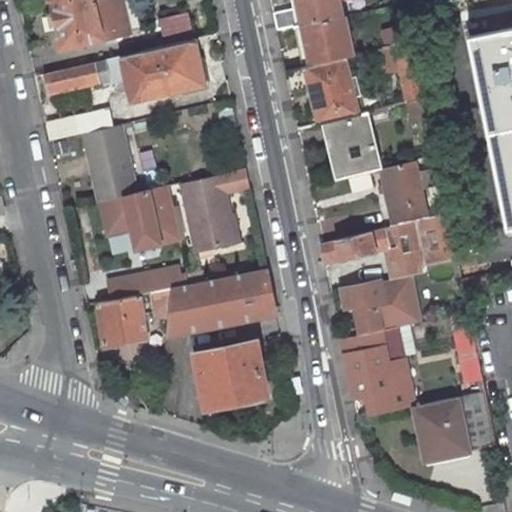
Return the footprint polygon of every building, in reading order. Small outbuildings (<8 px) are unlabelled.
[(94,0),(82,3),(80,0),(48,0),(60,49),(130,33),(122,0),(94,0)] [(342,16),(339,0),(298,0),(300,8),(294,9),(297,25),(302,24),(342,16)] [(188,12),(160,19),(166,45),(194,39),(188,12)] [(353,55),(344,15),(342,16),(302,24),(311,65),(345,56),(353,55)] [(413,40),(410,24),(383,31),(387,46),(396,44),(413,40)] [(511,27),(470,36),(508,227),(511,226),(511,27)] [(205,85),(194,39),(166,45),(122,55),(128,80),(133,101),(205,85)] [(424,98),(413,40),(396,44),(407,102),(408,101),(424,98)] [(110,84),(128,80),(122,55),(104,59),(110,84)] [(314,104),(319,123),(328,121),(360,113),(355,96),(362,94),(357,75),(351,76),(345,56),(311,65),(286,71),(291,93),(310,88),(317,86),(321,102),(314,104)] [(46,73),(50,92),(104,80),(105,85),(110,84),(104,59),(46,73)] [(317,86),(310,88),(314,104),(321,102),(317,86)] [(413,122),(429,119),(424,98),(408,101),(413,122)] [(237,125),(232,99),(225,101),(226,106),(220,107),(224,128),(237,125)] [(84,133),(112,126),(103,111),(46,124),(50,141),(84,133)] [(328,121),(342,178),(381,168),(367,111),(360,113),(328,121)] [(137,192),(122,124),(112,126),(84,133),(99,201),(125,195),(137,192)] [(381,168),(394,225),(428,217),(421,188),(435,185),(431,168),(418,172),(415,160),(381,168)] [(222,174),(182,183),(197,251),(236,242),(231,215),(222,174)] [(137,192),(125,195),(137,248),(142,247),(157,244),(180,238),(168,185),(137,192)] [(394,225),(322,243),(326,261),(387,246),(394,278),(422,272),(421,266),(456,257),(447,212),(428,217),(394,225)] [(231,215),(236,242),(241,241),(235,214),(231,215)] [(157,244),(142,247),(143,253),(158,250),(157,244)] [(165,339),(277,317),(267,268),(182,285),(172,287),(165,339)] [(108,284),(112,300),(139,294),(172,287),(182,285),(179,270),(168,272),(168,277),(138,284),(137,278),(108,284)] [(385,300),(381,280),(343,288),(347,310),(356,308),(361,334),(398,326),(393,299),(385,300)] [(98,302),(105,346),(146,339),(139,294),(112,300),(98,302)] [(465,382),(481,378),(467,311),(452,314),(465,382)] [(415,353),(409,324),(399,326),(405,355),(415,353)] [(367,395),(371,415),(415,405),(416,405),(405,355),(399,326),(398,326),(361,334),(342,338),(355,398),(367,395)] [(189,353),(201,415),(270,401),(258,339),(189,353)] [(416,405),(415,405),(426,459),(494,445),(483,391),(416,405)] [(511,475),(501,477),(505,498),(511,496),(511,475)]
